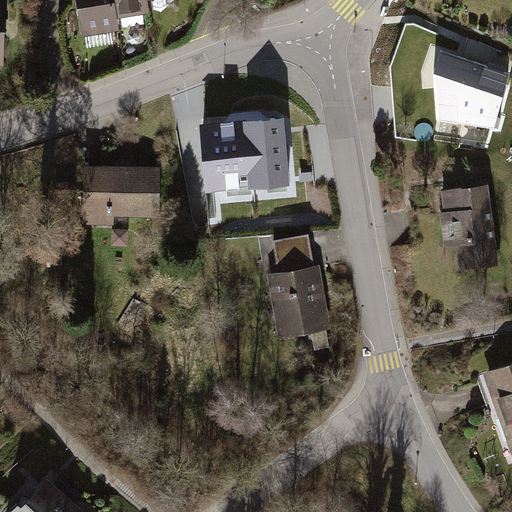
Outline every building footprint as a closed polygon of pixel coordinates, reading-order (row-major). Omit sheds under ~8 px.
[(78,0),(83,30),(117,25),(115,13),(112,0),(78,0)] [(112,0),(115,13),(147,7),(145,0),(112,0)] [(494,128),(508,73),(441,50),(434,70),(437,118),(494,128)] [(274,118),(247,120),(253,185),(287,182),(283,123),(274,118)] [(207,124),(213,189),(253,185),(247,120),(207,124)] [(85,168),(84,211),(157,212),(158,169),(85,168)] [(325,180),(324,171),(315,172),(315,181),(325,180)] [(455,241),(458,263),(497,257),(488,188),(464,191),(463,188),(443,190),(450,242),(455,241)] [(73,190),(56,190),(55,207),(73,207),(73,190)] [(273,240),(277,258),(305,253),(308,267),(315,266),(310,233),(273,240)] [(272,274),(282,329),(325,321),(315,266),(308,267),(305,253),(277,258),(279,272),(272,274)] [(329,346),(325,321),(282,329),(283,336),(311,331),(314,348),(329,346)] [(511,365),(489,373),(511,439),(511,365)] [(78,511),(68,503),(78,493),(63,479),(53,489),(47,482),(22,509),(25,511),(78,511)]
